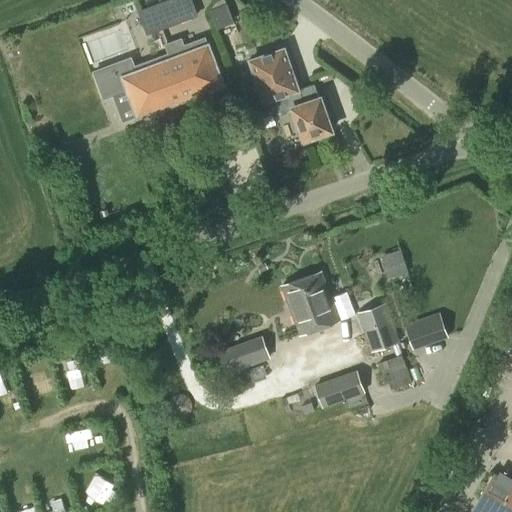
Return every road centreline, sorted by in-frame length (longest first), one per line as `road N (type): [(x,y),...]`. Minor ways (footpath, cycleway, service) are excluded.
road 1 (unclassified): [(468,132),(442,150),(0,311)]
road 2 (unclassified): [(468,132),(296,0)]
